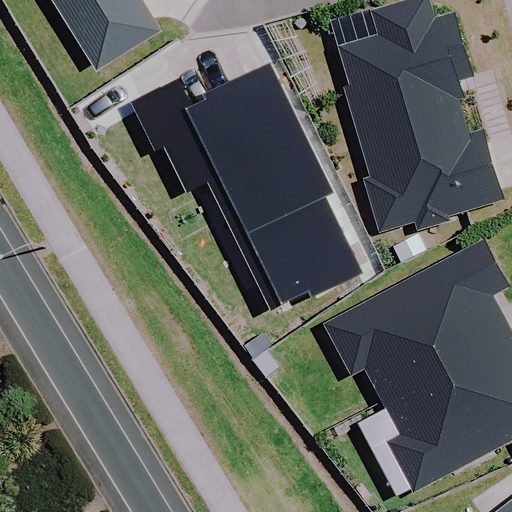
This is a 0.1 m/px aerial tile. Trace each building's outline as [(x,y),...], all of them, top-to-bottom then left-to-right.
[(49,0),(95,73),(156,35),(134,0),(49,0)] [(362,183),(377,234),(413,224),(415,232),(448,222),(447,217),(500,202),(480,134),(466,138),(450,85),(468,80),(449,16),(431,22),(424,0),(418,0),(369,14),(376,38),(336,50),(347,90),(342,91),(369,181),(362,183)] [(327,195),(265,66),(183,105),(173,85),(130,105),(153,152),(160,149),(183,196),(204,186),(269,319),(357,277),(319,198),(327,195)] [(478,243),(321,327),(348,377),(363,369),(381,403),(507,335),(487,298),(503,289),(478,243)] [(511,344),(507,335),(381,403),(399,437),(386,444),(413,494),(511,441),(511,344)] [(511,511),(511,502),(499,511),(511,511)]
